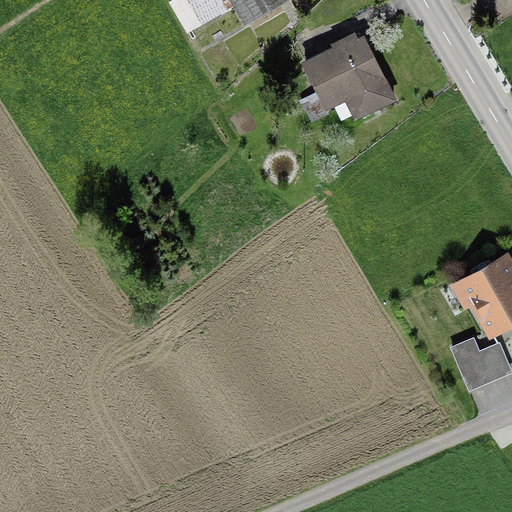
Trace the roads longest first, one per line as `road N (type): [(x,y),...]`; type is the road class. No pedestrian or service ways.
road 1 (track): [(478,428),(284,511)]
road 2 (tertiary): [(424,0),(511,147)]
